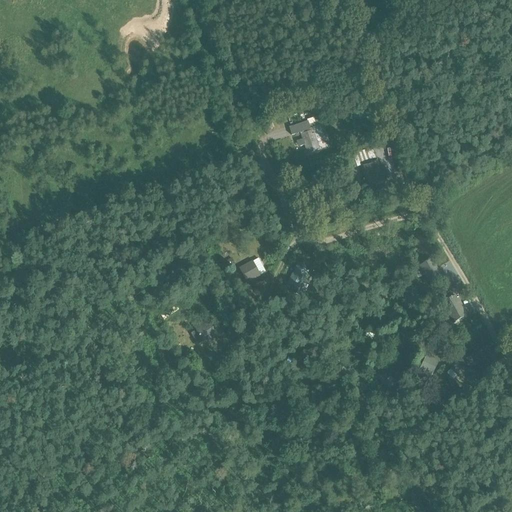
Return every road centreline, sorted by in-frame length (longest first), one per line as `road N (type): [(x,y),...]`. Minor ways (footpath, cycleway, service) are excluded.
road 1 (unclassified): [(511,375),(422,219),(321,242),(298,234)]
road 2 (track): [(246,118),(366,72),(491,0)]
road 3 (track): [(318,0),(366,72),(424,194),(418,218)]
road 4 (track): [(261,152),(31,234)]
road 5 (residential): [(241,347),(298,234)]
